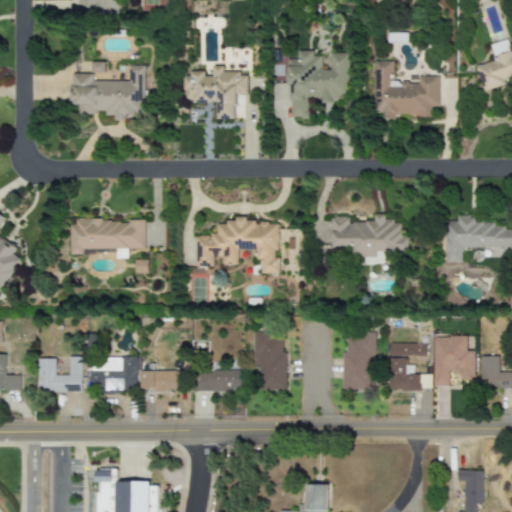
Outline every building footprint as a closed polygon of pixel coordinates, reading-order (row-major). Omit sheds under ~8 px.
[(407,34),(387,33),(387,43),(407,44),(407,34)] [(289,119),(307,119),(307,98),(320,98),(320,103),(339,102),(339,94),(348,94),(347,53),(329,54),(330,70),(321,71),(321,56),(313,56),(313,51),(296,52),(297,59),(287,60),(289,119)] [(373,62),(374,114),(382,113),(382,118),(430,117),(430,107),(438,107),(437,77),(418,77),(418,82),(392,83),(392,62),(373,62)] [(104,72),(104,63),(91,63),(91,72),(104,72)] [(145,66),(129,66),(129,82),(92,81),(93,74),(71,74),(71,105),(78,105),(77,114),(104,114),(104,116),(113,116),(113,121),(124,121),(124,116),(144,116),(145,66)] [(217,102),(217,120),(236,119),(235,95),(246,95),(246,73),(223,74),(223,66),(212,67),(212,76),(204,77),(204,74),(182,74),(183,103),(217,102)] [(332,247),(351,247),(352,258),(364,257),(364,265),(384,264),(383,253),(408,252),(407,238),(401,238),(400,222),(384,222),(384,214),(374,215),(374,222),(348,223),(348,217),(330,217),(332,247)] [(0,288),(19,259),(12,254),(16,248),(0,237),(0,225),(5,218),(0,215),(0,288)] [(462,249),(511,249),(511,226),(474,226),(474,216),(456,216),(456,222),(444,222),(444,263),(462,263),(462,249)] [(277,224),(255,224),(255,220),(227,219),(227,225),(216,224),(216,236),(195,236),(195,267),(212,267),(212,258),(222,258),(222,265),(238,266),(238,250),(255,251),(255,260),(260,260),(260,274),(279,274),(279,258),(277,258),(277,224)] [(144,250),(144,221),(71,221),(71,255),(83,255),(83,250),(115,250),(115,259),(127,259),(127,250),(144,250)] [(284,390),(283,333),(251,333),(252,367),(257,367),(258,390),(284,390)] [(371,389),(372,334),(342,333),(341,389),(371,389)] [(432,337),(433,386),(448,386),(448,373),(458,373),(458,381),(474,381),(474,351),(466,351),(465,336),(432,337)] [(425,356),(425,344),(388,343),(388,356),(425,356)] [(0,390),(18,390),(18,375),(4,375),(4,354),(0,354),(0,390)] [(480,356),(479,388),(511,389),(511,372),(497,372),(498,357),(480,356)] [(55,375),(54,359),(37,359),(37,392),(80,392),(80,357),(67,357),(67,375),(55,375)] [(137,358),(92,357),(91,389),(136,390),(137,358)] [(141,371),(140,390),(180,391),(180,372),(141,371)] [(239,371),(198,371),(198,392),(239,392),(239,371)] [(116,483),(116,470),(96,470),(96,511),(157,511),(157,482),(116,483)] [(482,504),(482,470),(456,471),(456,481),(462,481),(462,511),(475,511),(475,504),(482,504)] [(327,511),(328,485),(304,484),(304,505),(297,505),(297,511),(278,511),(327,511)]
